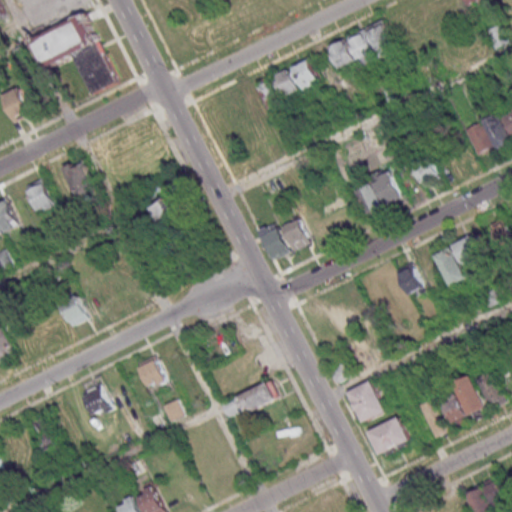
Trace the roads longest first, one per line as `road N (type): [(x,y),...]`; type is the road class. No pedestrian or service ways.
road 1 (tertiary): [(378,511),(117,0)]
road 2 (residential): [(255,271),(0,400)]
road 3 (residential): [(511,180),(269,298)]
road 4 (residential): [(359,0),(195,81),(160,85)]
road 5 (residential): [(0,166),(160,85)]
road 6 (residential): [(511,432),(373,501)]
road 7 (residential): [(240,511),(350,456)]
